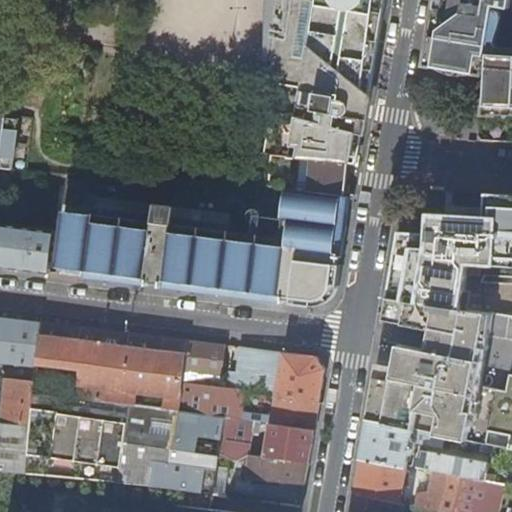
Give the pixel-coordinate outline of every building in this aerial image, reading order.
[(386,0),(267,0),(266,44),(265,73),(265,80),(306,88),(301,115),(297,139),(358,148),(361,131),(365,133),(380,40),(386,0)] [(441,21),(441,23),(487,32),(490,0),(437,0),(437,4),(434,20),(441,21)] [(488,82),(487,108),(511,108),(511,0),(490,0),(487,32),(485,52),(490,57),(488,82)] [(106,15),(104,46),(116,47),(118,16),(106,15)] [(441,23),(434,21),(425,72),(488,82),(490,57),(485,52),(466,49),(466,50),(465,52),(462,54),(460,55),(456,54),(454,53),(453,51),(453,50),(452,48),(452,46),(437,44),(441,23)] [(466,49),(485,52),(487,32),(441,23),(437,44),(452,46),(452,48),(453,50),(453,51),(454,53),(456,54),(460,55),(462,54),(465,52),(466,50),(466,49)] [(20,128),(20,131),(105,140),(218,151),(220,131),(251,134),(252,123),(257,123),(263,86),(99,70),(96,92),(0,82),(0,111),(8,113),(8,116),(21,118),(20,128)] [(20,131),(20,128),(7,127),(8,116),(8,113),(0,111),(0,129),(0,130),(20,131)] [(21,118),(8,116),(7,127),(20,128),(21,118)] [(16,168),(20,131),(0,130),(0,169),(1,170),(2,166),(16,168)] [(297,139),(294,157),(313,159),(350,162),(356,163),(358,148),(297,139)] [(350,162),(313,159),(310,191),(345,194),(347,195),(350,162)] [(318,225),(341,229),(345,194),(310,191),(288,188),(283,221),(285,221),(318,225)] [(511,194),(485,193),(482,243),(399,238),(394,268),(389,298),(495,313),(511,315),(511,194)] [(318,225),(285,221),(283,231),(274,238),(233,232),(235,215),(181,208),(98,197),(95,220),(94,222),(178,233),(171,289),(208,294),(303,306),(318,225)] [(166,272),(164,288),(171,289),(178,233),(94,222),(93,236),(87,278),(126,283),(147,286),(149,270),(166,272)] [(0,267),(51,274),(57,225),(51,224),(50,230),(0,224),(0,267)] [(341,229),(318,225),(303,306),(311,307),(314,288),(322,281),(340,284),(344,261),(349,229),(341,229)] [(68,233),(62,275),(72,276),(87,278),(93,236),(68,233)] [(149,270),(147,286),(164,288),(166,272),(149,270)] [(314,288),(311,307),(325,309),(338,298),(340,284),(322,281),(314,288)] [(385,320),(435,328),(486,337),(491,337),(495,313),(389,298),(385,320)] [(8,376),(4,421),(34,424),(37,393),(43,321),(16,317),(0,315),(0,361),(33,365),(31,379),(8,376)] [(115,330),(43,321),(37,393),(178,409),(180,410),(184,382),(186,370),(191,340),(115,330)] [(435,328),(430,356),(481,365),(486,337),(435,328)] [(230,375),(229,387),(237,388),(239,373),(231,372),(234,345),(224,344),(191,340),(186,370),(230,375)] [(231,372),(239,373),(240,373),(241,346),(234,345),(231,372)] [(241,346),(240,373),(251,374),(251,373),(254,348),(241,346)] [(260,348),(254,348),(251,373),(251,374),(240,373),(239,373),(237,388),(245,389),(277,394),(277,396),(321,401),(327,370),(319,356),(260,348)] [(511,378),(509,392),(477,386),(481,365),(430,356),(402,351),(398,370),(378,366),(368,422),(447,437),(490,446),(493,433),(511,437),(511,445),(511,450),(511,449),(511,378)] [(230,375),(186,370),(184,382),(229,387),(230,375)] [(241,418),(245,389),(237,388),(229,387),(184,382),(180,410),(241,418)] [(273,422),(277,396),(277,394),(245,389),(241,418),(255,420),(273,422)] [(172,446),(178,409),(37,393),(34,424),(29,474),(29,475),(166,488),(172,446)] [(277,396),(273,422),(272,424),(316,430),(318,419),(321,401),(277,396)] [(221,446),(252,450),(255,420),(241,418),(180,410),(178,409),(172,446),(220,451),(221,451),(221,446)] [(0,470),(29,474),(34,424),(4,421),(0,420),(0,470)] [(444,450),(447,437),(368,422),(366,438),(362,458),(409,467),(411,455),(413,456),(413,457),(419,458),(420,453),(415,452),(417,444),(444,450)] [(272,424),(267,457),(311,462),(314,446),(316,430),(272,424)] [(215,492),(220,451),(172,446),(166,488),(215,492)] [(250,461),(251,455),(221,451),(220,451),(215,492),(226,493),(230,468),(220,467),(222,458),(250,461)] [(419,463),(418,468),(435,471),(467,477),(486,481),(489,464),(427,453),(425,465),(424,465),(423,464),(419,463)] [(251,455),(250,461),(249,473),(248,477),(307,482),(308,476),(311,462),(267,457),(251,455)] [(249,473),(250,461),(222,458),(220,467),(230,468),(237,469),(237,471),(249,473)] [(401,505),(409,467),(362,458),(359,475),(356,495),(386,501),(385,502),(401,505)] [(237,469),(230,468),(226,493),(234,494),(237,471),(237,469)] [(432,511),(458,511),(467,477),(435,471),(428,501),(411,497),(408,507),(432,511)] [(385,503),(385,502),(386,501),(356,495),(354,505),(353,511),(403,511),(405,507),(385,503)]
